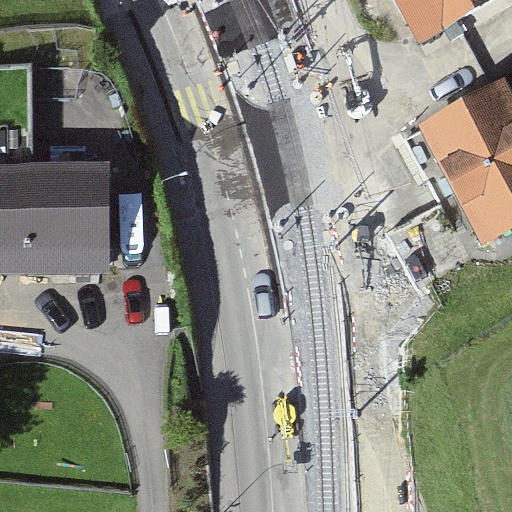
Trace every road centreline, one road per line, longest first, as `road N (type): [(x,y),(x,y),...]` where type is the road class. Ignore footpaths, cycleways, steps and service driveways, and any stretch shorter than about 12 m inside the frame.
road 1 (secondary): [(158,0),(202,105),(246,274),(271,511)]
road 2 (track): [(319,148),(348,338),(409,511)]
road 3 (unknown): [(319,148),(511,19)]
